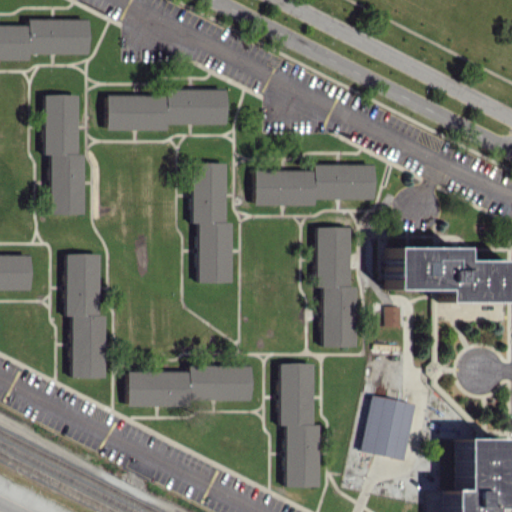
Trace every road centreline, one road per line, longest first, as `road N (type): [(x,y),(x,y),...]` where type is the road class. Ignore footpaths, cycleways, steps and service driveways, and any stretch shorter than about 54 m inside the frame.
road 1 (residential): [(511,187),(119,0)]
road 2 (secondary): [(216,0),(511,151)]
road 3 (residential): [(256,511),(0,380)]
road 4 (secondary): [(511,117),(281,0)]
